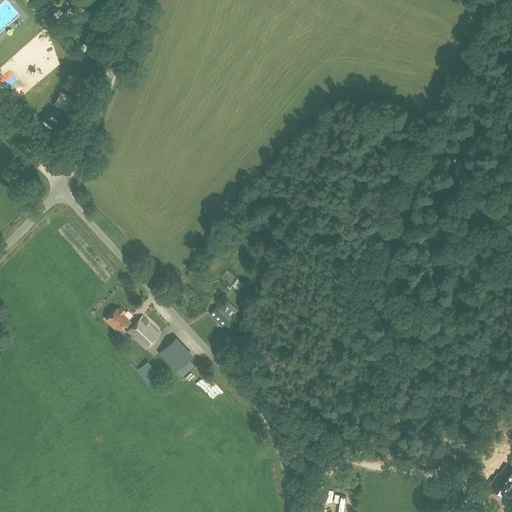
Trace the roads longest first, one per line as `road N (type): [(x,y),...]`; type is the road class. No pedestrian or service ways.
road 1 (unclassified): [(293,511),(267,420),(61,190)]
road 2 (unclassified): [(61,190),(140,0)]
